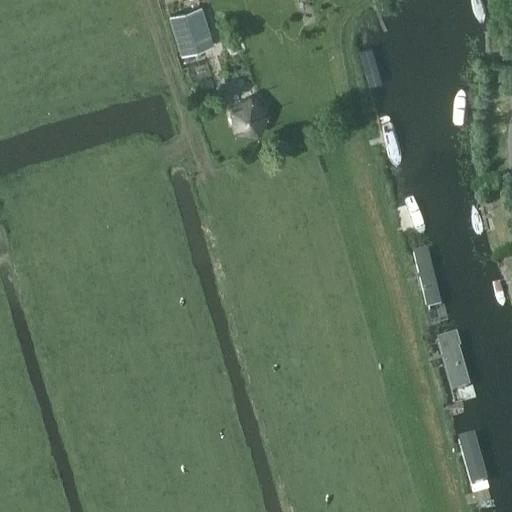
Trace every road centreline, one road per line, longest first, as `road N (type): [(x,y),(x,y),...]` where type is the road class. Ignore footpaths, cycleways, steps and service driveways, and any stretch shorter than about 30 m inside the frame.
road 1 (track): [(366,0),(344,34),(348,82),(472,511)]
road 2 (track): [(157,158),(185,144),(189,127),(149,0)]
